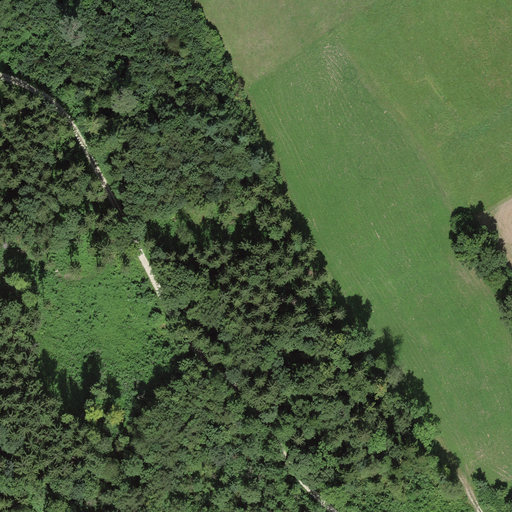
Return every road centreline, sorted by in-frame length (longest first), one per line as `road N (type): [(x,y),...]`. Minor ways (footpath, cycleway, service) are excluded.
road 1 (track): [(188,0),(226,62),(323,272),(379,368),(427,424),(481,511)]
road 2 (track): [(331,511),(300,480),(259,414),(169,316),(75,128),(40,90),(0,74)]
